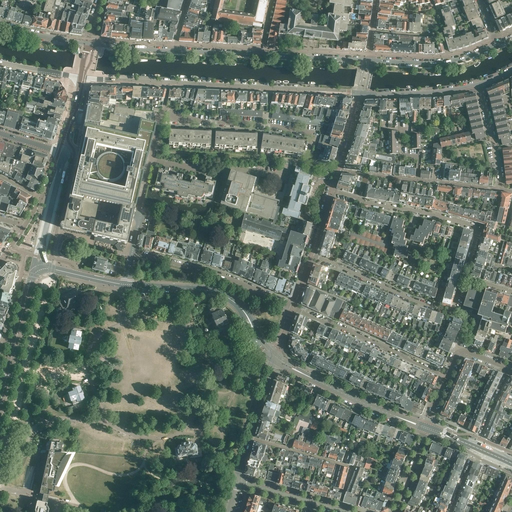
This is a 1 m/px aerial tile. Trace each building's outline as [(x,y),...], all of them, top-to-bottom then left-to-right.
[(2,0),(0,8),(0,17),(6,20),(8,11),(9,8),(6,7),(7,4),(5,3),(6,0),(2,0)] [(45,0),(43,6),(44,6),(42,11),(51,13),(51,14),(58,15),(56,21),(62,22),(71,24),(84,27),(88,16),(77,13),(77,12),(53,6),(54,0),(47,0),(48,1),(45,0)] [(55,0),(53,6),(77,12),(77,13),(88,16),(90,10),(82,8),(65,3),(55,0)] [(65,1),(65,3),(82,8),(90,10),(92,5),(87,4),(83,3),(81,2),(80,2),(74,0),(63,0),(64,0),(65,1)] [(160,0),(159,7),(179,11),(182,0),(160,0)] [(202,0),(202,1),(210,4),(209,8),(213,9),(214,0),(202,0)] [(255,0),(252,15),(222,11),(221,11),(213,9),(210,20),(219,21),(219,22),(252,26),(253,23),(264,25),(269,3),(269,0),(255,0)] [(222,11),(224,0),(214,0),(213,9),(221,11),(222,11)] [(278,34),(278,35),(277,38),(285,39),(286,34),(293,35),(297,36),(303,37),(320,40),(320,39),(337,41),(337,42),(338,42),(338,41),(337,41),(338,34),(339,31),(346,32),(346,26),(346,25),(348,25),(349,20),(348,20),(349,14),(343,14),(344,8),(349,9),(350,5),(351,0),(354,1),(353,0),(329,0),(328,4),(329,4),(329,5),(332,6),(331,16),(325,15),(323,26),(323,28),(316,27),(317,22),(318,15),(311,15),(311,21),(310,21),(310,26),(304,25),(304,23),(305,13),(301,12),(295,11),(290,11),(289,11),(288,19),(287,26),(279,25),(278,30),(278,34)] [(511,6),(509,0),(503,0),(489,6),(501,32),(511,27),(511,6)] [(108,3),(106,8),(130,13),(133,14),(134,6),(128,5),(128,7),(123,6),(122,8),(118,7),(118,5),(108,3)] [(190,4),(189,8),(199,11),(203,12),(206,13),(207,9),(201,7),(190,4)] [(465,7),(463,8),(469,22),(471,21),(479,18),(479,17),(480,16),(475,5),(474,5),(473,4),(465,7)] [(130,33),(129,40),(136,40),(143,41),(153,41),(153,30),(155,26),(153,25),(152,25),(155,8),(139,5),(137,14),(133,14),(130,13),(129,18),(128,25),(127,26),(125,26),(114,25),(113,31),(130,33)] [(8,11),(6,20),(12,22),(15,13),(15,10),(16,9),(10,7),(9,8),(8,11)] [(155,7),(155,8),(152,25),(153,25),(154,23),(155,22),(157,22),(160,21),(168,22),(177,24),(181,12),(179,11),(159,7),(155,7)] [(130,13),(106,8),(105,15),(127,18),(129,18),(130,13)] [(378,8),(377,14),(387,15),(390,16),(402,17),(402,19),(407,20),(407,15),(404,15),(404,13),(390,12),(390,10),(378,8)] [(188,12),(186,16),(196,19),(204,21),(205,17),(198,15),(188,12)] [(15,13),(12,22),(16,23),(21,24),(21,23),(23,15),(15,13)] [(33,16),(30,27),(35,28),(40,14),(37,13),(36,17),(33,16)] [(40,14),(35,28),(41,29),(44,19),(45,15),(40,14)] [(412,14),(412,23),(411,32),(422,33),(422,28),(422,19),(423,14),(412,14)] [(24,16),(22,24),(30,27),(33,16),(27,15),(27,16),(24,16)] [(44,19),(41,29),(46,30),(49,20),(49,19),(50,16),(45,15),(44,19)] [(104,22),(105,22),(126,25),(127,22),(127,18),(105,15),(105,16),(104,22)] [(186,16),(184,22),(193,24),(196,24),(196,25),(198,25),(202,26),(204,21),(196,19),(186,16)] [(480,19),(479,18),(471,21),(473,26),(476,25),(478,30),(484,27),(481,19),(480,19)] [(49,20),(46,30),(51,31),(54,31),(56,21),(54,20),(49,19),(49,20)] [(385,21),(376,20),(376,28),(376,29),(377,29),(384,30),(385,24),(385,22),(385,21)] [(54,31),(61,33),(62,22),(56,21),(54,31)] [(61,33),(69,34),(71,24),(62,22),(61,33)] [(114,25),(104,23),(101,37),(111,38),(111,32),(113,32),(113,31),(114,25)] [(69,34),(82,36),(84,27),(71,24),(69,34)] [(446,28),(443,29),(444,33),(454,30),(452,27),(456,25),(446,28)] [(217,30),(216,43),(223,43),(223,36),(224,36),(225,32),(225,30),(226,26),(224,26),(224,28),(219,28),(219,30),(217,30)] [(354,28),(355,27),(355,29),(357,29),(356,33),(367,34),(368,28),(360,27),(355,26),(351,26),(351,29),(354,29),(354,28)] [(111,32),(111,38),(129,40),(130,33),(113,31),(113,32),(111,32)] [(181,32),(180,37),(179,41),(192,42),(192,41),(193,35),(186,33),(181,32)] [(452,36),(445,38),(446,40),(447,41),(446,41),(449,51),(458,49),(459,49),(463,48),(464,48),(465,47),(469,46),(471,45),(472,45),(476,43),(479,42),(477,37),(474,38),(473,34),(473,35),(472,32),(466,34),(466,35),(453,39),(452,36)] [(486,32),(479,34),(480,36),(477,37),(479,42),(488,38),(487,34),(486,32)] [(227,37),(227,44),(237,44),(238,38),(236,38),(236,37),(232,37),(232,35),(228,35),(228,36),(228,37),(227,37)] [(400,36),(399,42),(397,42),(397,44),(414,45),(414,44),(414,41),(414,37),(400,36)] [(414,45),(414,48),(415,48),(415,52),(415,53),(424,54),(424,45),(425,45),(425,38),(414,37),(414,41),(414,44),(414,45)] [(425,37),(425,38),(425,45),(430,45),(432,45),(432,42),(435,42),(435,41),(435,37),(425,37)] [(348,44),(347,44),(347,50),(350,50),(363,50),(364,51),(365,50),(364,49),(366,44),(351,42),(351,44),(348,44)] [(392,44),(391,47),(391,52),(394,52),(394,53),(396,53),(396,52),(414,53),(414,52),(414,48),(414,45),(397,44),(392,44)] [(424,45),(424,54),(431,54),(435,54),(436,54),(435,49),(435,45),(432,45),(430,45),(425,45),(424,45)] [(0,77),(0,82),(3,83),(1,89),(4,90),(6,83),(6,81),(9,71),(2,70),(1,74),(0,77)] [(9,71),(6,81),(8,82),(7,85),(10,85),(11,82),(15,83),(18,73),(14,72),(13,72),(9,71)] [(15,83),(15,84),(14,87),(18,88),(18,87),(19,87),(20,87),(20,88),(21,89),(22,86),(23,82),(26,83),(28,76),(21,74),(18,73),(15,83)] [(23,82),(22,86),(29,88),(33,89),(36,77),(28,76),(26,83),(23,82)] [(33,89),(34,89),(33,92),(39,94),(40,91),(43,79),(39,78),(36,77),(33,89)] [(43,79),(40,91),(46,92),(46,93),(49,80),(43,79)] [(49,80),(46,93),(49,94),(49,95),(48,96),(47,98),(49,98),(51,95),(52,94),(53,90),(55,83),(55,82),(54,81),(49,80)] [(55,83),(53,90),(55,90),(55,92),(63,88),(60,83),(57,82),(55,82),(55,83)] [(502,82),(496,84),(497,86),(500,94),(501,95),(507,92),(502,82)] [(488,92),(489,96),(491,102),(502,100),(501,95),(500,94),(497,86),(488,89),(489,92),(488,92)] [(90,88),(89,92),(99,93),(99,96),(104,96),(104,93),(107,93),(107,87),(92,87),(90,88)] [(107,93),(107,96),(110,96),(114,96),(114,99),(116,99),(116,87),(107,87),(107,93)] [(133,88),(122,87),(122,92),(122,95),(125,95),(125,100),(131,100),(131,99),(132,98),(133,88)] [(54,97),(55,97),(59,98),(62,96),(67,97),(66,94),(63,88),(55,92),(52,93),(54,97)] [(133,88),(132,98),(131,99),(136,100),(135,109),(139,109),(140,99),(141,88),(133,88)] [(140,99),(139,109),(141,109),(142,106),(142,103),(146,103),(148,88),(147,88),(141,88),(140,99)] [(146,103),(146,104),(152,104),(154,89),(148,88),(146,103)] [(160,89),(154,89),(152,104),(155,104),(156,100),(158,100),(159,98),(160,89)] [(169,90),(167,102),(170,102),(170,101),(174,101),(177,89),(171,89),(171,90),(169,90)] [(177,89),(174,101),(178,101),(178,103),(180,103),(181,101),(181,99),(183,90),(181,90),(181,89),(177,89)] [(181,99),(181,101),(180,106),(182,107),(183,101),(188,102),(188,101),(188,100),(191,90),(183,89),(183,90),(181,99)] [(191,90),(188,100),(191,101),(190,105),(193,106),(194,101),(195,100),(197,90),(191,90)] [(194,101),(193,106),(193,107),(197,108),(197,103),(205,104),(205,91),(197,90),(195,100),(194,101)] [(218,102),(218,103),(218,105),(218,108),(220,108),(221,103),(227,103),(227,91),(219,91),(218,102)] [(227,91),(227,103),(232,104),(232,109),(234,109),(234,105),(235,92),(227,91)] [(273,94),(271,102),(270,106),(272,107),(273,104),(277,104),(277,103),(279,94),(273,94)] [(279,94),(277,103),(275,113),(279,114),(280,105),(284,106),(284,104),(286,94),(279,94)] [(286,94),(284,104),(290,105),(291,105),(293,95),(286,94)] [(465,94),(458,95),(460,106),(466,105),(466,103),(467,103),(465,96),(465,94)] [(474,94),(465,96),(467,103),(466,103),(466,105),(467,109),(478,107),(476,96),(475,97),(474,94)] [(293,95),(291,105),(290,106),(295,107),(294,112),(295,112),(296,106),(299,95),(293,95)] [(299,95),(296,106),(295,112),(296,112),(297,108),(302,109),(303,107),(306,96),(305,96),(305,95),(299,95)] [(305,102),(304,109),(306,109),(305,111),(303,110),(302,114),(310,116),(311,111),(312,107),(313,105),(315,97),(315,96),(307,95),(307,96),(305,102)] [(458,95),(451,96),(451,100),(452,100),(452,108),(460,106),(458,95)] [(43,104),(59,109),(63,110),(66,104),(54,101),(53,100),(40,96),(38,103),(43,104)] [(89,96),(88,102),(108,105),(108,104),(108,102),(109,102),(109,99),(99,98),(89,96)] [(312,107),(315,108),(313,115),(314,115),(316,116),(318,108),(319,107),(319,106),(321,96),(315,96),(315,97),(313,105),(312,107)] [(321,121),(323,116),(325,109),(328,97),(321,96),(319,106),(319,107),(321,108),(319,115),(319,117),(316,116),(315,119),(321,121)] [(451,96),(443,97),(444,107),(448,107),(448,109),(449,109),(452,109),(452,108),(452,100),(451,100),(451,96)] [(328,97),(325,109),(327,110),(326,116),(329,117),(331,107),(332,107),(332,106),(334,98),(334,97),(328,97)] [(334,98),(332,106),(334,106),(336,101),(340,101),(340,102),(340,101),(342,102),(343,97),(334,97),(334,98)] [(340,104),(341,104),(350,106),(352,99),(352,98),(343,97),(342,102),(340,101),(340,102),(340,104)] [(409,100),(400,100),(400,109),(400,110),(400,113),(405,112),(406,121),(408,121),(408,113),(410,113),(410,112),(413,112),(413,110),(414,99),(411,99),(411,100),(410,100),(410,99),(409,99),(409,100)] [(414,99),(413,110),(413,112),(412,123),(416,123),(417,110),(420,110),(420,109),(420,99),(416,99),(415,100),(414,99)] [(37,103),(27,100),(24,112),(34,114),(37,103)] [(380,100),(379,107),(379,111),(379,113),(380,113),(380,114),(382,114),(382,115),(387,115),(387,110),(388,102),(388,100),(380,100)] [(388,102),(387,110),(389,110),(388,122),(392,122),(393,113),(397,113),(397,110),(397,100),(388,100),(388,102)] [(502,100),(491,102),(494,115),(505,112),(502,100)] [(91,126),(92,126),(99,128),(103,105),(88,102),(88,103),(84,125),(85,125),(91,126)] [(48,112),(62,116),(63,110),(59,109),(43,104),(38,103),(37,103),(36,106),(49,109),(48,112)] [(335,110),(339,111),(348,113),(350,106),(341,104),(339,104),(338,108),(336,108),(335,110)] [(8,111),(4,125),(4,126),(15,129),(18,130),(20,123),(22,115),(23,111),(9,107),(4,106),(3,109),(3,110),(8,111)] [(60,121),(62,116),(48,112),(49,109),(36,106),(34,114),(46,117),(60,121)] [(110,114),(109,120),(125,123),(126,118),(131,119),(131,117),(133,117),(135,110),(127,108),(115,107),(113,114),(110,114)] [(478,107),(467,109),(470,122),(481,119),(478,107)] [(363,111),(361,117),(370,118),(374,118),(375,110),(374,110),(373,110),(372,110),(371,110),(369,110),(368,109),(367,112),(363,111)] [(337,110),(335,117),(346,120),(348,113),(339,111),(337,110)] [(505,112),(494,115),(496,127),(507,125),(505,112)] [(319,120),(272,113),(272,119),(318,126),(319,120)] [(332,116),(331,117),(331,120),(334,121),(333,124),(344,126),(346,120),(335,117),(332,116)] [(55,134),(57,128),(39,122),(23,117),(21,124),(34,128),(41,130),(44,131),(55,134)] [(58,128),(60,121),(46,117),(44,121),(42,121),(41,123),(58,128)] [(361,117),(359,124),(373,126),(373,121),(374,118),(371,118),(370,118),(361,117)] [(91,126),(85,125),(84,125),(83,131),(82,131),(81,129),(82,129),(80,127),(80,126),(78,125),(76,125),(75,128),(80,135),(82,135),(75,170),(77,170),(76,173),(76,177),(74,176),(73,177),(74,177),(69,199),(68,199),(67,204),(68,204),(67,209),(66,209),(66,210),(67,210),(65,215),(64,220),(64,222),(62,222),(61,222),(61,223),(60,224),(60,226),(61,227),(62,228),(63,228),(65,228),(65,229),(65,228),(70,230),(75,231),(76,231),(81,232),(86,233),(91,235),(95,236),(95,235),(95,236),(95,237),(96,238),(94,239),(96,241),(98,240),(100,242),(102,240),(104,243),(106,241),(108,244),(110,242),(112,245),(114,243),(115,246),(118,244),(119,246),(122,245),(122,242),(126,243),(134,208),(133,208),(133,206),(135,206),(136,202),(146,159),(147,159),(152,138),(153,138),(153,137),(156,123),(140,119),(137,136),(122,133),(123,128),(115,126),(113,126),(112,131),(99,128),(92,126),(91,126)] [(481,119),(470,122),(473,134),(475,134),(476,140),(485,137),(481,119)] [(19,131),(33,135),(38,137),(39,137),(41,130),(34,128),(21,124),(19,129),(19,131)] [(328,129),(331,130),(342,133),(342,131),(343,131),(343,129),(343,128),(344,126),(333,124),(332,124),(331,127),(329,126),(328,129)] [(359,124),(357,129),(368,133),(368,132),(373,133),(375,126),(373,126),(359,124)] [(507,125),(496,127),(499,140),(501,139),(510,137),(507,125)] [(169,141),(169,145),(173,145),(173,147),(178,147),(178,145),(182,145),(183,129),(178,129),(178,126),(175,126),(175,129),(169,128),(169,132),(168,133),(169,134),(169,139),(168,140),(169,141)] [(183,129),(182,145),(187,146),(187,147),(189,147),(192,148),(192,146),(196,146),(197,130),(192,130),(192,127),(189,127),(189,129),(183,129)] [(197,130),(196,146),(201,146),(200,148),(206,148),(206,147),(210,147),(211,131),(206,130),(206,128),(203,128),(203,130),(197,130)] [(215,131),(214,147),(219,147),(219,149),(224,149),(224,147),(228,148),(229,132),(224,131),(224,129),(221,129),(221,131),(215,131)] [(229,132),(228,148),(233,148),(233,150),(238,150),(238,148),(242,148),(243,132),(238,132),(238,130),(235,129),(235,132),(229,132)] [(330,134),(329,137),(340,139),(342,133),(331,130),(328,129),(327,132),(330,134)] [(357,129),(355,137),(366,138),(371,138),(373,133),(368,132),(368,133),(357,129)] [(44,131),(41,130),(39,137),(42,138),(45,139),(48,140),(51,140),(51,141),(52,141),(54,140),(55,135),(55,134),(44,131)] [(243,132),(242,148),(246,149),(246,150),(249,151),(252,151),(252,149),(256,149),(257,133),(251,133),(251,130),(248,130),(248,133),(243,132)] [(263,134),(260,150),(265,150),(264,152),(270,153),(270,151),(274,152),(277,136),(271,135),(272,133),(269,132),(268,135),(263,134)] [(277,136),(274,152),(278,153),(278,154),(283,155),(283,153),(288,154),(290,138),(285,137),(285,135),(282,134),(282,137),(277,136)] [(321,135),(318,144),(321,145),(322,145),(323,145),(323,143),(337,147),(340,139),(329,137),(326,136),(324,136),(321,135)] [(290,138),(288,154),(292,155),(292,156),(294,157),(297,157),(297,156),(302,156),(302,152),(303,152),(302,151),(303,145),(304,145),(303,144),(304,140),(298,139),(299,137),(296,137),(295,139),(290,138)] [(434,144),(433,149),(442,150),(442,148),(442,147),(442,148),(440,139),(434,140),(434,144)] [(353,141),(350,149),(360,151),(362,151),(364,145),(367,146),(368,143),(365,142),(365,143),(353,141)] [(5,143),(2,156),(14,160),(17,161),(21,148),(5,143)] [(323,145),(322,145),(322,147),(325,148),(324,152),(335,155),(337,149),(325,146),(323,145)] [(37,153),(21,148),(17,161),(43,168),(43,169),(44,169),(45,166),(44,166),(46,163),(47,160),(48,157),(48,156),(44,155),(40,154),(37,153)] [(350,149),(348,155),(358,157),(359,157),(362,158),(363,158),(367,159),(368,159),(370,159),(371,154),(368,153),(369,153),(368,153),(362,151),(360,151),(350,149)] [(369,151),(368,153),(369,153),(368,153),(371,154),(370,159),(375,160),(382,162),(386,163),(390,163),(393,164),(395,164),(395,163),(396,156),(380,153),(375,152),(369,151)] [(318,160),(321,160),(332,163),(335,155),(324,152),(323,153),(321,152),(320,155),(318,160)] [(348,155),(345,164),(354,165),(359,165),(359,164),(359,162),(358,162),(358,161),(362,162),(363,158),(362,158),(359,157),(358,157),(348,155)] [(0,162),(0,163),(0,172),(9,177),(11,169),(13,160),(7,158),(2,156),(0,162)] [(22,173),(25,175),(32,178),(39,182),(40,177),(41,176),(43,171),(43,170),(43,169),(43,168),(17,161),(14,160),(11,169),(18,172),(22,174),(22,173)] [(444,164),(442,180),(460,182),(461,173),(461,171),(462,166),(444,164)] [(296,175),(299,176),(296,187),(294,186),(291,197),(292,197),(289,207),(286,206),(285,206),(284,208),(282,214),(284,214),(289,216),(299,219),(301,213),(299,212),(302,204),(307,205),(312,187),(307,186),(310,178),(311,178),(313,172),(296,167),(295,173),(296,174),(296,175)] [(154,170),(153,174),(158,175),(156,185),(165,187),(165,191),(170,192),(173,176),(169,175),(170,168),(166,168),(166,170),(155,168),(155,171),(154,170)] [(18,172),(11,169),(9,177),(13,180),(18,172)] [(257,178),(232,170),(227,185),(229,186),(228,190),(226,189),(221,204),(247,212),(274,220),(272,225),(274,226),(280,207),(284,208),(285,206),(279,204),(280,200),(255,193),(254,193),(252,193),(257,178)] [(25,175),(25,176),(22,174),(18,172),(14,179),(13,180),(21,184),(26,186),(26,187),(35,191),(37,187),(37,186),(39,182),(32,178),(25,175)] [(178,177),(173,176),(170,192),(178,194),(178,198),(183,199),(187,182),(182,181),(183,175),(178,174),(178,177)] [(341,177),(340,181),(351,185),(353,186),(355,182),(355,180),(357,181),(359,176),(342,174),(341,177)] [(362,182),(361,188),(363,189),(366,190),(367,185),(368,185),(369,177),(368,177),(367,177),(363,176),(362,182)] [(191,183),(187,182),(183,199),(187,200),(189,196),(198,198),(201,182),(197,181),(197,178),(192,177),(191,182),(191,183)] [(206,183),(201,182),(198,198),(202,199),(204,196),(213,198),(216,182),(211,181),(211,178),(207,177),(207,180),(206,181),(206,183)] [(366,190),(365,197),(365,198),(374,199),(376,189),(376,186),(372,186),(370,185),(370,181),(372,182),(372,178),(369,177),(368,185),(367,185),(366,190)] [(0,196),(6,197),(9,197),(10,195),(8,194),(11,185),(3,181),(0,188),(0,196)] [(351,185),(340,181),(337,189),(349,192),(352,193),(355,186),(353,186),(351,185)] [(376,189),(374,199),(381,200),(383,190),(379,189),(380,187),(379,185),(380,182),(378,181),(377,186),(376,186),(376,189)] [(409,193),(407,205),(413,206),(415,196),(415,194),(413,193),(413,188),(414,182),(411,182),(410,188),(409,193)] [(395,192),(393,203),(400,204),(401,191),(398,191),(399,185),(396,184),(395,190),(395,192)] [(401,191),(400,204),(407,205),(409,193),(406,192),(407,187),(408,185),(403,184),(402,186),(401,191)] [(415,196),(413,206),(419,207),(421,197),(422,195),(419,195),(420,189),(419,189),(420,185),(417,184),(416,189),(415,194),(415,196)] [(11,185),(8,194),(10,195),(9,197),(10,197),(11,197),(19,201),(26,205),(31,197),(17,189),(11,185)] [(435,192),(439,192),(439,191),(452,194),(453,188),(453,187),(439,185),(437,185),(435,192)] [(389,189),(386,201),(393,203),(395,192),(395,190),(392,189),(389,189)] [(421,197),(419,207),(426,208),(428,198),(428,196),(425,196),(426,190),(423,190),(422,195),(421,197)] [(474,190),(473,198),(479,199),(480,197),(481,190),(475,190),(474,190)] [(428,198),(426,208),(432,210),(432,209),(434,200),(434,197),(432,196),(432,191),(429,191),(428,196),(428,198)] [(0,210),(6,213),(8,206),(8,205),(11,197),(10,197),(9,197),(6,197),(0,196),(0,210)] [(8,206),(6,213),(19,217),(26,205),(19,201),(11,197),(8,205),(8,206)] [(334,202),(333,205),(346,209),(348,210),(350,203),(335,199),(334,200),(333,201),(334,202)] [(450,204),(448,213),(448,214),(457,216),(458,212),(456,212),(457,210),(455,210),(456,206),(450,204)] [(333,205),(331,211),(346,216),(348,210),(346,209),(333,205)] [(463,218),(465,209),(456,206),(455,210),(457,210),(456,212),(458,212),(457,216),(463,218)] [(357,208),(357,209),(354,217),(360,218),(363,210),(362,209),(361,208),(360,209),(360,208),(359,208),(357,208)] [(469,209),(469,210),(465,209),(463,218),(468,220),(470,216),(471,216),(472,214),(473,215),(474,210),(469,209)] [(363,210),(360,218),(366,220),(369,211),(368,211),(368,210),(366,210),(363,210)] [(470,216),(468,220),(477,222),(481,211),(477,210),(477,211),(474,210),(473,215),(472,214),(471,216),(470,216)] [(330,215),(330,217),(344,222),(346,216),(331,211),(330,212),(330,214),(330,215)] [(369,211),(366,220),(364,223),(367,224),(367,222),(371,223),(371,221),(374,213),(374,212),(373,212),(372,211),(371,212),(369,211)] [(481,211),(477,222),(483,224),(485,217),(488,218),(488,216),(491,217),(492,212),(488,211),(487,212),(487,213),(481,211)] [(374,213),(371,221),(377,223),(380,214),(379,214),(379,213),(377,213),(376,213),(374,213)] [(250,216),(245,214),(244,220),(242,229),(245,230),(245,229),(247,230),(254,232),(271,237),(271,238),(279,240),(281,235),(285,236),(286,233),(287,230),(287,229),(285,228),(284,230),(280,229),(280,228),(274,226),(272,225),(271,225),(272,223),(263,220),(262,222),(258,221),(259,219),(256,218),(255,220),(251,219),(252,217),(249,216),(250,216)] [(383,215),(382,215),(380,214),(377,223),(376,225),(382,227),(382,224),(385,216),(384,215),(383,215)] [(387,216),(385,216),(382,224),(382,227),(381,229),(384,230),(385,226),(388,226),(391,217),(390,217),(388,216),(388,217),(387,216)] [(330,217),(328,223),(340,227),(343,228),(350,230),(351,228),(343,225),(344,222),(330,217)] [(485,217),(483,224),(486,225),(485,227),(495,230),(498,223),(490,221),(490,219),(488,219),(488,218),(485,217)] [(390,230),(393,230),(403,233),(405,229),(402,228),(404,221),(394,218),(390,230)] [(420,226),(419,230),(429,233),(432,234),(435,223),(424,220),(422,227),(420,226)] [(302,221),(300,227),(310,230),(312,224),(302,221)] [(326,230),(337,233),(338,234),(341,234),(343,228),(340,227),(328,223),(327,224),(327,225),(326,226),(326,227),(326,230)] [(433,231),(433,232),(435,233),(435,234),(439,236),(439,234),(442,225),(441,225),(441,224),(439,223),(439,224),(436,223),(433,231)] [(442,225),(439,234),(439,236),(444,237),(445,236),(448,226),(447,226),(446,225),(445,225),(444,225),(442,225)] [(448,226),(445,236),(444,237),(450,239),(451,237),(452,233),(453,229),(453,228),(452,228),(452,227),(451,227),(450,227),(448,226)] [(300,227),(298,233),(308,237),(310,230),(300,227)] [(485,227),(482,237),(493,240),(499,242),(500,243),(502,235),(492,232),(492,231),(495,232),(495,230),(485,227)] [(429,233),(419,230),(416,229),(414,236),(411,235),(410,240),(423,244),(425,237),(428,238),(429,233)] [(461,234),(462,235),(471,238),(473,232),(473,231),(472,231),(462,229),(462,231),(457,230),(456,233),(461,234)] [(308,237),(287,230),(286,233),(290,234),(282,261),(280,260),(278,267),(297,273),(308,237)] [(324,233),(324,236),(335,239),(337,233),(326,230),(325,230),(325,231),(324,232),(324,233)] [(393,230),(392,234),(394,235),(392,242),(395,243),(405,246),(405,245),(407,241),(404,241),(406,234),(403,233),(393,230)] [(146,237),(144,248),(148,249),(148,248),(152,249),(154,238),(156,233),(147,231),(147,234),(146,237)] [(140,235),(138,246),(140,246),(144,248),(146,237),(146,236),(147,234),(142,233),(142,235),(140,235)] [(178,241),(175,255),(181,257),(182,258),(184,258),(185,258),(187,249),(188,246),(189,244),(180,241),(180,239),(182,240),(183,234),(180,233),(179,240),(178,241)] [(459,240),(460,241),(470,244),(471,238),(462,235),(461,234),(456,233),(455,236),(460,237),(459,240)] [(350,240),(364,245),(366,240),(351,235),(350,240)] [(156,237),(155,242),(156,242),(156,243),(155,249),(157,249),(157,250),(158,250),(160,250),(160,251),(163,252),(167,253),(168,253),(171,241),(172,238),(167,236),(166,238),(166,240),(163,239),(156,237)] [(323,239),(322,242),(333,245),(335,239),(324,236),(323,237),(322,239),(323,239)] [(482,237),(480,243),(489,246),(490,244),(492,245),(493,240),(482,237)] [(63,238),(62,250),(68,251),(70,239),(63,238)] [(171,241),(168,253),(169,254),(171,255),(173,254),(174,255),(175,255),(178,241),(179,240),(177,240),(177,242),(171,241)] [(452,245),(459,247),(468,250),(470,244),(460,241),(459,240),(458,243),(453,241),(452,245)] [(187,249),(185,258),(190,259),(193,260),(198,261),(198,259),(199,259),(201,250),(202,245),(189,242),(188,246),(187,249)] [(321,245),(320,248),(331,251),(333,245),(322,242),(321,243),(320,245),(321,245)] [(369,246),(383,250),(384,247),(370,242),(369,246)] [(211,265),(214,254),(214,253),(215,250),(209,249),(208,252),(206,251),(207,249),(208,243),(206,243),(205,243),(204,248),(204,251),(202,259),(201,262),(206,263),(207,265),(210,265),(211,265)] [(222,268),(225,257),(225,256),(226,250),(228,244),(225,243),(223,250),(224,250),(223,256),(219,255),(220,253),(215,251),(214,254),(211,265),(212,265),(213,266),(215,267),(217,266),(222,268)] [(405,246),(395,243),(394,247),(396,248),(394,254),(407,258),(409,254),(406,253),(408,246),(405,245),(405,246)] [(480,243),(478,250),(488,253),(489,253),(490,250),(493,252),(497,253),(498,249),(496,249),(490,246),(489,246),(480,243)] [(404,260),(403,262),(403,263),(409,266),(409,265),(421,271),(425,259),(429,246),(427,245),(425,250),(420,248),(417,258),(411,256),(409,262),(404,260)] [(455,252),(457,253),(466,256),(468,250),(459,247),(452,245),(451,248),(456,250),(455,252)] [(348,262),(351,263),(352,264),(353,264),(357,256),(355,255),(357,249),(355,247),(352,253),(348,262)] [(331,251),(320,248),(320,249),(318,249),(318,251),(319,252),(318,254),(318,255),(318,254),(325,257),(326,257),(329,258),(331,251)] [(478,250),(476,256),(486,259),(490,261),(494,262),(495,259),(489,257),(490,253),(488,253),(478,250)] [(352,253),(346,251),(343,259),(345,260),(345,261),(347,262),(347,261),(348,262),(352,253)] [(457,253),(456,258),(465,261),(466,256),(457,253)] [(230,262),(231,259),(231,258),(225,256),(225,257),(222,268),(222,269),(224,269),(225,269),(227,269),(228,265),(229,265),(230,262)] [(357,256),(353,264),(356,265),(356,266),(357,266),(358,266),(359,266),(363,258),(357,256)] [(475,263),(483,265),(485,266),(485,263),(490,264),(490,261),(486,259),(476,256),(475,263)] [(92,269),(105,273),(108,273),(109,270),(111,265),(107,264),(107,261),(95,257),(95,258),(94,258),(92,259),(92,260),(93,262),(94,262),(92,269)] [(234,261),(234,263),(232,271),(232,272),(239,275),(242,264),(242,263),(243,259),(240,258),(239,260),(235,259),(234,261)] [(363,258),(359,266),(360,267),(361,268),(363,269),(364,269),(368,261),(363,258)] [(373,263),(369,271),(372,272),(372,273),(373,274),(374,273),(375,274),(379,265),(375,264),(376,262),(377,259),(375,258),(373,263)] [(451,261),(451,264),(454,264),(463,267),(465,261),(456,258),(455,258),(454,262),(451,261)] [(242,264),(239,275),(241,275),(243,277),(245,277),(249,266),(249,264),(246,263),(246,261),(243,260),(242,264)] [(368,261),(364,269),(366,270),(366,271),(368,271),(369,271),(373,263),(368,261)] [(256,269),(252,281),(253,281),(258,284),(263,272),(265,266),(267,263),(263,262),(261,267),(261,268),(257,267),(256,269)] [(384,268),(380,276),(382,277),(383,278),(384,279),(385,278),(389,270),(386,269),(388,266),(387,266),(389,263),(387,262),(385,265),(384,268)] [(249,266),(245,277),(246,277),(248,278),(247,278),(252,281),(256,269),(256,267),(253,266),(253,264),(250,263),(249,264),(249,266)] [(475,263),(473,268),(482,271),(481,273),(485,274),(486,270),(483,269),(483,270),(482,270),(483,265),(475,263)] [(3,268),(2,269),(1,268),(0,269),(0,289),(3,291),(3,292),(10,295),(11,290),(13,289),(16,277),(15,276),(15,275),(16,272),(16,271),(16,270),(16,269),(16,268),(15,267),(15,266),(14,266),(14,265),(12,264),(11,265),(11,264),(10,264),(9,264),(8,264),(7,264),(6,265),(5,265),(5,266),(3,268)] [(314,265),(312,271),(323,274),(328,276),(329,273),(326,272),(328,268),(315,264),(315,265),(314,265)] [(389,270),(385,278),(388,280),(389,281),(390,281),(391,281),(394,273),(392,271),(394,266),(392,264),(389,270)] [(452,269),(452,270),(461,273),(463,267),(454,264),(453,267),(450,266),(449,268),(452,269)] [(379,265),(375,274),(377,275),(377,276),(379,276),(380,276),(384,268),(379,265)] [(485,274),(485,276),(484,279),(489,281),(492,273),(491,273),(492,272),(490,271),(491,268),(489,267),(487,267),(486,270),(485,274)] [(263,272),(258,284),(259,284),(261,285),(265,287),(270,274),(271,271),(264,268),(263,272)] [(482,271),(473,268),(471,274),(472,276),(481,279),(482,275),(485,276),(485,274),(481,273),(482,271)] [(498,273),(495,283),(500,285),(503,275),(500,274),(502,269),(499,268),(499,269),(498,273)] [(447,275),(449,276),(450,276),(459,279),(461,273),(452,270),(452,271),(448,270),(447,275)] [(270,274),(265,287),(270,289),(272,290),(274,291),(279,279),(282,272),(280,271),(277,279),(274,277),(274,276),(270,274)] [(312,271),(310,277),(326,282),(327,279),(322,277),(323,274),(312,271)] [(396,283),(399,284),(399,285),(401,285),(402,285),(405,277),(402,276),(404,272),(401,271),(400,275),(396,283)] [(405,277),(402,285),(404,286),(404,287),(406,288),(407,287),(411,279),(407,278),(410,272),(408,271),(405,277)] [(492,273),(489,281),(495,283),(498,273),(492,271),(492,272),(491,273),(492,273)] [(503,275),(500,285),(506,286),(509,275),(510,271),(509,271),(508,274),(507,273),(507,275),(503,274),(503,275)] [(335,283),(341,286),(341,284),(346,275),(340,272),(339,274),(335,282),(335,283)] [(394,273),(391,281),(393,282),(394,282),(394,283),(395,283),(396,283),(400,275),(394,273)] [(411,279),(407,287),(409,288),(410,289),(411,290),(412,289),(413,290),(416,281),(413,280),(415,275),(412,274),(411,279)] [(346,275),(341,284),(341,286),(346,289),(347,287),(351,277),(346,275)] [(279,279),(274,291),(275,292),(278,293),(279,293),(283,294),(287,280),(289,277),(287,276),(286,280),(284,279),(284,278),(280,276),(279,279)] [(416,281),(413,290),(415,291),(417,292),(417,291),(418,292),(421,283),(418,282),(420,277),(418,276),(416,281)] [(449,276),(447,281),(458,284),(459,279),(450,276),(449,276)] [(287,280),(283,294),(287,296),(288,297),(290,298),(292,297),(294,292),(295,289),(296,283),(289,281),(290,277),(289,277),(287,280)] [(308,283),(318,288),(321,289),(323,284),(325,285),(326,282),(310,277),(308,283)] [(351,277),(347,287),(346,289),(351,291),(352,289),(356,280),(351,277)] [(421,283),(418,292),(421,293),(422,294),(423,293),(424,294),(426,285),(428,281),(423,279),(421,283)] [(356,280),(352,289),(351,291),(356,294),(357,292),(362,282),(356,280)] [(426,285),(424,294),(426,295),(427,295),(428,296),(429,295),(429,296),(432,287),(433,282),(428,281),(426,285)] [(432,287),(429,296),(432,297),(433,298),(434,297),(435,298),(435,296),(438,289),(434,288),(436,282),(434,281),(433,282),(432,287)] [(446,287),(447,287),(456,290),(458,284),(447,281),(447,284),(442,282),(441,285),(446,287)] [(362,282),(357,292),(356,294),(362,296),(363,294),(367,285),(362,282)] [(367,285),(363,294),(362,296),(367,299),(368,297),(373,287),(367,285)] [(443,292),(444,292),(445,293),(454,295),(456,290),(447,287),(446,287),(441,285),(439,285),(438,288),(444,290),(443,292)] [(464,306),(463,309),(469,311),(470,308),(479,311),(478,315),(480,316),(483,317),(483,319),(482,319),(480,319),(477,327),(479,327),(479,330),(484,332),(487,333),(488,333),(489,330),(489,329),(505,334),(507,328),(508,328),(509,325),(508,324),(508,322),(509,319),(510,319),(510,317),(511,315),(511,313),(505,311),(504,317),(492,313),(494,308),(498,293),(487,290),(487,289),(486,289),(485,293),(476,290),(477,287),(476,287),(470,285),(469,288),(467,296),(466,295),(465,298),(466,299),(464,306)] [(307,286),(306,288),(302,303),(302,305),(308,307),(316,289),(308,286),(307,286)] [(373,287),(368,297),(367,299),(373,301),(373,299),(378,290),(373,287)] [(316,289),(308,307),(320,312),(320,313),(321,313),(329,316),(329,317),(329,316),(330,313),(336,302),(335,301),(337,298),(328,295),(316,289)] [(86,301),(88,300),(86,297),(84,298),(83,295),(81,292),(78,293),(77,290),(70,293),(67,294),(61,298),(57,300),(63,311),(66,309),(68,312),(79,306),(84,303),(83,302),(85,301),(86,301)] [(373,299),(373,301),(372,303),(374,304),(375,302),(378,304),(379,302),(383,292),(378,290),(373,299)] [(0,296),(0,297),(0,296),(0,300),(9,304),(10,304),(11,301),(10,300),(10,299),(10,298),(11,296),(10,295),(3,292),(1,292),(0,295),(0,296)] [(383,292),(379,302),(376,308),(379,309),(381,305),(384,306),(385,304),(385,303),(388,295),(383,292)] [(444,296),(444,298),(453,301),(454,295),(445,293),(442,292),(441,295),(444,296)] [(498,293),(494,308),(496,309),(498,304),(501,305),(504,294),(498,292),(498,293)] [(501,305),(500,308),(503,309),(504,305),(507,306),(510,296),(504,294),(501,305)] [(385,303),(385,304),(381,311),(384,313),(386,308),(388,309),(390,307),(394,297),(388,295),(385,303)] [(394,297),(390,307),(386,314),(389,315),(392,310),(394,311),(395,309),(399,300),(394,297)] [(336,302),(330,313),(329,316),(333,318),(336,312),(338,313),(341,307),(343,301),(337,298),(335,301),(336,302)] [(439,303),(442,304),(450,306),(450,307),(452,306),(451,306),(453,301),(444,298),(443,300),(440,300),(439,303)] [(0,300),(0,307),(8,310),(9,305),(9,304),(0,300)] [(399,300),(395,309),(392,316),(395,318),(397,312),(400,314),(401,312),(405,302),(399,300)] [(405,302),(401,312),(397,319),(400,320),(403,315),(405,316),(406,314),(410,305),(405,302)] [(410,305),(406,314),(405,316),(411,318),(412,316),(415,306),(410,305)] [(211,310),(213,314),(215,319),(225,314),(221,306),(211,310)] [(415,306),(412,316),(411,318),(414,319),(412,324),(416,325),(418,318),(421,308),(415,306)] [(421,308),(418,318),(416,323),(419,324),(418,326),(421,327),(423,319),(426,310),(421,308)] [(341,317),(339,321),(340,320),(342,321),(344,322),(345,322),(349,311),(346,310),(344,309),(344,310),(342,315),(341,317)] [(426,310),(423,319),(423,322),(425,322),(424,328),(427,329),(429,321),(432,311),(426,310)] [(349,311),(345,322),(345,323),(347,323),(348,323),(349,324),(354,314),(350,312),(349,311)] [(432,311),(429,321),(428,323),(431,324),(429,330),(432,331),(435,323),(438,313),(432,311)] [(438,313),(435,323),(440,325),(441,324),(442,319),(443,316),(443,315),(438,313)] [(225,314),(215,319),(219,328),(229,323),(225,314)] [(302,326),(307,328),(308,323),(306,323),(308,318),(297,314),(294,322),(302,326)] [(354,314),(349,324),(351,324),(351,325),(353,326),(354,326),(359,316),(354,314)] [(443,316),(442,319),(446,320),(451,321),(450,323),(460,327),(462,322),(462,320),(461,321),(452,318),(443,315),(443,316)] [(359,316),(354,326),(355,327),(357,328),(357,327),(359,328),(364,318),(359,316)] [(364,318),(359,328),(361,329),(361,330),(362,330),(363,330),(364,330),(368,320),(364,318)] [(368,320),(364,330),(364,331),(366,332),(367,332),(368,332),(373,322),(368,320)] [(290,330),(290,332),(300,336),(302,330),(300,329),(301,329),(302,327),(307,329),(308,328),(307,328),(302,326),(294,322),(292,326),(291,327),(290,330)] [(368,332),(370,333),(370,334),(372,335),(373,334),(378,324),(373,322),(368,332)] [(450,323),(448,328),(458,332),(460,327),(450,323)] [(321,324),(317,332),(316,335),(319,337),(320,335),(323,336),(327,327),(326,327),(326,326),(325,325),(324,326),(321,324)] [(374,335),(375,336),(376,336),(378,337),(382,326),(378,324),(373,334),(373,335),(374,335)] [(382,326),(378,337),(379,337),(380,338),(381,339),(382,339),(387,329),(382,326)] [(327,327),(323,336),(322,338),(327,341),(329,338),(333,330),(332,329),(331,328),(330,328),(327,327)] [(387,329),(382,339),(383,339),(383,340),(385,340),(387,341),(391,334),(392,332),(392,331),(393,329),(391,328),(390,330),(387,329)] [(448,328),(446,333),(456,337),(458,332),(448,328)] [(70,343),(69,343),(68,348),(71,348),(70,350),(71,350),(72,351),(73,352),(74,351),(75,351),(76,351),(76,349),(78,350),(79,344),(80,345),(80,342),(81,338),(80,338),(81,333),(75,332),(75,329),(73,329),(72,331),(71,336),(70,336),(68,342),(70,343)] [(333,330),(329,338),(328,340),(331,341),(334,343),(335,341),(336,340),(339,332),(336,331),(335,331),(333,330)] [(387,341),(386,342),(392,345),(396,336),(397,334),(399,331),(396,330),(395,333),(392,331),(391,334),(387,341)] [(479,330),(477,335),(485,338),(487,333),(484,332),(479,330)] [(339,332),(336,340),(338,342),(334,351),(336,352),(341,343),(344,335),(339,332)] [(446,333),(444,338),(453,342),(456,337),(446,333)] [(396,336),(392,345),(398,347),(402,338),(403,336),(397,334),(396,336)] [(290,349),(299,345),(298,342),(299,339),(298,338),(299,337),(295,335),(294,338),(292,337),(291,338),(288,345),(288,346),(288,347),(289,349),(290,349)] [(344,335),(341,343),(336,352),(338,353),(343,344),(346,345),(349,337),(344,335)] [(402,338),(398,347),(403,350),(407,341),(410,336),(408,335),(407,338),(403,336),(402,338)] [(476,336),(474,340),(483,343),(484,340),(490,342),(491,340),(485,338),(477,335),(476,336)] [(489,345),(487,350),(492,352),(494,348),(497,341),(496,341),(498,337),(495,336),(494,338),(492,337),(491,341),(489,345)] [(349,337),(346,345),(344,348),(347,349),(346,351),(347,351),(348,352),(350,347),(354,339),(349,337)] [(494,348),(492,352),(495,353),(495,352),(496,349),(498,345),(499,341),(500,340),(501,337),(498,337),(496,341),(497,341),(494,348)] [(441,343),(451,347),(453,342),(444,338),(441,343)] [(354,339),(350,347),(347,354),(348,355),(347,357),(348,358),(352,350),(354,351),(355,349),(359,341),(354,339)] [(413,343),(409,352),(414,355),(418,346),(419,346),(419,344),(417,343),(418,340),(415,339),(414,341),(413,343)] [(473,343),(472,343),(473,345),(481,348),(483,349),(484,345),(482,345),(483,343),(474,340),(473,343)] [(359,341),(355,349),(354,351),(357,352),(354,357),(357,358),(360,351),(364,343),(359,341)] [(407,341),(403,350),(409,352),(413,343),(414,341),(412,341),(411,342),(410,342),(407,341)] [(511,345),(499,341),(498,345),(511,349),(511,346),(511,345)] [(424,348),(420,358),(425,360),(430,351),(431,349),(427,347),(429,342),(427,342),(424,348)] [(364,343),(360,351),(357,358),(359,359),(361,354),(364,356),(365,354),(369,346),(364,343)] [(418,346),(414,355),(420,358),(424,348),(421,347),(422,344),(420,343),(419,346),(418,346)] [(441,343),(439,347),(439,348),(443,350),(449,353),(451,347),(441,343)] [(299,345),(290,349),(291,352),(291,353),(292,354),(293,355),(300,352),(302,351),(300,347),(301,347),(300,344),(299,345)] [(498,345),(496,349),(501,350),(503,351),(511,354),(511,350),(511,349),(498,345)] [(369,346),(365,354),(364,356),(364,357),(368,359),(370,356),(374,349),(374,348),(369,346)] [(370,356),(371,357),(371,358),(370,358),(368,362),(371,363),(374,364),(376,359),(380,351),(374,348),(374,349),(370,356)] [(300,352),(293,355),(295,356),(295,357),(297,358),(298,357),(305,361),(309,354),(305,352),(304,350),(302,351),(300,352)] [(313,350),(312,352),(310,356),(313,357),(311,361),(310,363),(311,364),(312,365),(312,364),(313,365),(315,366),(316,366),(320,357),(321,356),(318,355),(318,353),(316,352),(315,351),(313,350)] [(380,351),(376,359),(378,360),(376,365),(380,367),(382,362),(386,353),(380,351)] [(430,351),(425,360),(431,362),(435,353),(430,351)] [(386,353),(382,362),(380,367),(382,368),(382,369),(385,371),(392,356),(386,353)] [(435,353),(431,362),(437,365),(441,356),(435,353)] [(397,358),(392,356),(385,371),(388,372),(391,366),(393,367),(397,358)] [(441,356),(437,365),(441,367),(443,367),(446,358),(441,356)] [(320,357),(316,366),(318,367),(318,368),(320,369),(321,369),(326,360),(325,360),(325,361),(322,359),(323,359),(320,357)] [(397,358),(393,367),(396,368),(393,374),(396,376),(399,369),(402,361),(397,358)] [(342,368),(338,377),(340,378),(342,379),(343,379),(344,379),(348,369),(345,367),(345,366),(348,360),(347,359),(343,366),(342,368)] [(465,360),(462,367),(466,369),(467,367),(468,368),(469,367),(473,368),(474,369),(477,370),(480,364),(476,362),(467,359),(465,359),(465,360)] [(326,360),(321,369),(323,370),(324,371),(326,372),(326,371),(327,372),(331,363),(332,362),(328,360),(328,361),(326,360)] [(337,365),(332,374),(334,375),(334,376),(337,377),(338,377),(342,368),(343,366),(339,365),(341,360),(340,360),(337,365)] [(402,361),(399,369),(396,376),(394,379),(397,380),(399,377),(401,373),(403,374),(404,372),(408,363),(402,361)] [(331,363),(327,372),(329,373),(329,374),(331,375),(332,374),(337,365),(336,365),(334,364),(331,363)] [(408,363),(404,372),(403,374),(406,375),(404,379),(402,384),(404,385),(407,380),(410,374),(413,366),(408,363)] [(476,374),(479,375),(478,377),(481,379),(480,381),(482,382),(485,376),(486,373),(488,369),(487,368),(486,367),(484,366),(483,366),(480,365),(477,372),(476,374)] [(413,366),(410,374),(407,380),(410,382),(412,378),(414,379),(415,377),(419,368),(413,366)] [(462,367),(460,373),(468,376),(470,377),(472,374),(471,373),(472,371),(471,371),(473,368),(469,367),(468,368),(467,367),(466,369),(462,367)] [(348,369),(344,379),(346,380),(346,381),(347,382),(348,382),(349,382),(353,373),(354,372),(351,371),(351,370),(349,368),(348,369)] [(419,368),(415,377),(414,379),(416,380),(415,384),(418,385),(420,379),(424,371),(419,368)] [(486,373),(491,375),(501,379),(503,374),(494,371),(488,369),(486,373)] [(349,382),(351,383),(351,384),(353,385),(354,385),(359,376),(360,374),(354,371),(354,372),(349,382)] [(424,371),(420,379),(415,390),(418,392),(422,383),(425,384),(426,382),(430,373),(424,371)] [(276,379),(276,380),(277,380),(285,383),(288,384),(289,381),(290,378),(278,373),(277,376),(276,376),(275,378),(276,379)] [(430,373),(426,382),(434,385),(437,378),(438,378),(437,376),(430,373)] [(460,373),(457,378),(466,382),(468,383),(469,380),(474,382),(476,380),(470,377),(468,376),(460,373)] [(354,385),(357,386),(359,387),(360,387),(364,378),(365,377),(360,374),(354,385)] [(484,378),(489,380),(498,384),(501,379),(491,375),(490,378),(485,376),(484,378)] [(510,377),(504,391),(503,392),(508,395),(511,387),(511,376),(511,377),(510,377)] [(364,378),(360,387),(362,389),(364,390),(365,390),(366,390),(370,381),(370,380),(365,377),(364,378)] [(370,380),(370,381),(366,390),(368,391),(368,392),(370,393),(371,392),(375,383),(375,382),(373,381),(373,380),(373,379),(371,378),(371,379),(370,380)] [(457,378),(455,384),(463,388),(465,388),(466,386),(476,390),(477,390),(478,388),(466,382),(457,378)] [(489,380),(486,385),(496,389),(498,384),(489,380)] [(272,386),(271,391),(282,395),(285,396),(288,386),(285,385),(274,381),(273,386),(272,386)] [(297,383),(295,388),(305,392),(311,394),(314,396),(315,393),(312,392),(313,390),(306,386),(306,387),(306,386),(304,385),(303,385),(303,384),(302,385),(297,384),(297,383)] [(375,383),(371,392),(373,393),(374,394),(376,395),(377,395),(381,385),(381,384),(378,383),(377,384),(375,383)] [(381,385),(377,395),(379,396),(379,397),(382,397),(383,397),(387,387),(386,387),(386,388),(383,387),(383,386),(384,384),(381,383),(381,385)] [(452,389),(463,394),(471,398),(472,395),(464,391),(465,388),(463,388),(455,384),(452,389)] [(387,387),(383,397),(385,398),(385,399),(387,400),(388,399),(389,399),(392,390),(393,389),(389,387),(389,386),(387,385),(387,387)] [(486,385),(484,389),(493,393),(496,389),(486,385)] [(72,401),(73,405),(82,402),(82,400),(84,399),(82,395),(81,391),(79,386),(72,389),(73,389),(73,391),(68,393),(69,394),(66,395),(69,401),(71,400),(71,401),(72,401)] [(421,392),(424,393),(430,396),(432,390),(424,386),(421,392)] [(392,390),(389,399),(390,400),(391,400),(391,401),(393,402),(394,401),(394,402),(394,401),(398,392),(396,391),(396,389),(394,388),(393,390),(392,390)] [(452,389),(450,395),(458,399),(472,404),(473,402),(468,400),(468,399),(462,397),(463,394),(452,389)] [(482,393),(482,394),(491,398),(493,393),(484,389),(482,393)] [(269,396),(268,401),(279,405),(282,395),(271,391),(269,396)] [(396,402),(396,403),(397,403),(399,404),(400,404),(403,394),(398,392),(394,401),(396,402)] [(409,397),(406,395),(406,393),(404,392),(403,394),(400,404),(402,405),(401,406),(402,407),(405,408),(408,398),(409,397)] [(503,392),(501,396),(511,401),(511,398),(509,397),(510,395),(508,395),(503,392)] [(480,399),(489,403),(491,398),(482,394),(480,399)] [(314,402),(312,405),(315,407),(316,406),(319,407),(321,404),(324,398),(323,397),(321,396),(320,396),(317,395),(314,402)] [(450,395),(447,400),(456,404),(458,399),(450,395)] [(321,404),(319,407),(319,408),(317,412),(319,413),(320,411),(321,410),(324,411),(325,410),(325,409),(329,401),(329,400),(327,399),(326,400),(324,399),(324,398),(321,404)] [(406,404),(405,408),(404,409),(405,409),(406,409),(407,410),(410,411),(414,401),(411,400),(412,399),(408,398),(406,404)] [(414,401),(410,411),(411,411),(413,412),(414,412),(416,413),(421,400),(419,398),(417,403),(414,401)] [(480,399),(478,404),(487,409),(489,403),(480,399)] [(421,400),(416,413),(420,415),(422,414),(423,411),(425,407),(426,403),(421,400)] [(446,404),(443,409),(447,410),(448,409),(450,410),(450,408),(454,410),(454,408),(455,408),(457,404),(456,404),(447,400),(445,404),(446,404)] [(266,404),(266,407),(276,411),(279,412),(281,406),(279,405),(268,401),(266,404)] [(325,409),(325,410),(327,411),(327,412),(330,414),(330,413),(331,412),(335,403),(334,403),(334,402),(332,402),(329,401),(325,409)] [(330,413),(330,414),(332,415),(335,416),(336,416),(336,414),(340,406),(340,405),(338,404),(337,404),(335,403),(331,412),(330,413)] [(478,404),(476,409),(485,414),(487,409),(478,404)] [(497,405),(494,411),(501,414),(504,416),(504,417),(509,420),(509,419),(511,416),(505,414),(506,412),(503,411),(504,408),(497,405)] [(340,406),(336,414),(336,416),(338,417),(339,416),(342,417),(346,409),(346,408),(343,407),(342,407),(340,407),(340,406)] [(266,407),(264,413),(274,417),(276,411),(266,407)] [(447,410),(443,409),(441,414),(451,419),(453,415),(452,415),(453,413),(454,410),(450,408),(450,410),(448,409),(447,410)] [(471,413),(474,414),(483,419),(485,414),(476,409),(473,408),(471,413)] [(342,417),(341,419),(344,420),(344,419),(347,420),(346,421),(347,421),(351,412),(351,411),(348,410),(348,411),(346,410),(346,409),(342,417)] [(494,411),(492,417),(499,420),(500,418),(503,419),(504,417),(504,416),(501,414),(494,411)] [(351,412),(347,421),(349,422),(350,421),(353,423),(356,414),(354,413),(353,413),(351,412)] [(455,421),(458,422),(463,425),(465,421),(466,418),(467,417),(468,413),(467,412),(465,412),(464,415),(461,414),(461,415),(459,414),(458,416),(455,421)] [(261,419),(270,422),(272,423),(275,424),(277,418),(274,417),(264,413),(261,419)] [(295,418),(302,421),(305,422),(307,416),(300,413),(298,417),(296,416),(295,418)] [(353,423),(352,424),(355,425),(354,426),(357,427),(358,426),(358,427),(362,417),(361,416),(359,415),(356,414),(353,423)] [(470,418),(472,419),(481,424),(483,419),(474,414),(473,417),(471,416),(470,418)] [(362,417),(358,427),(361,428),(361,430),(363,430),(363,429),(367,419),(365,419),(365,417),(363,417),(362,417)] [(492,417),(490,422),(502,426),(503,424),(499,423),(500,421),(499,421),(499,420),(492,417)] [(470,423),(470,424),(479,428),(481,424),(472,419),(471,421),(466,418),(465,421),(470,423)] [(260,425),(255,437),(260,439),(268,441),(270,436),(268,435),(263,434),(266,426),(269,427),(270,422),(261,419),(260,420),(259,423),(260,425)] [(367,419),(363,429),(363,430),(366,432),(367,430),(370,431),(370,430),(373,422),(371,421),(371,420),(369,419),(368,420),(367,419)] [(373,422),(370,430),(369,432),(373,434),(373,433),(375,433),(376,432),(379,424),(377,423),(376,422),(374,421),(373,422)] [(463,425),(468,428),(476,433),(477,434),(479,428),(470,424),(470,423),(465,421),(463,425)] [(292,428),(290,427),(288,433),(292,436),(293,433),(294,433),(297,426),(293,424),(292,428)] [(379,424),(376,432),(375,433),(375,434),(378,436),(376,441),(378,442),(381,436),(381,435),(385,426),(384,426),(382,425),(382,424),(380,424),(379,424)] [(385,426),(381,435),(381,436),(384,437),(385,436),(387,437),(391,427),(390,428),(388,427),(388,426),(386,425),(385,426)] [(391,427),(387,437),(386,439),(392,441),(393,438),(396,429),(394,428),(392,427),(391,427)] [(396,429),(393,438),(396,439),(396,440),(399,441),(402,432),(400,431),(399,430),(398,429),(397,430),(396,429)] [(494,433),(487,430),(484,437),(491,440),(494,433)] [(402,432),(399,441),(399,440),(402,441),(402,442),(405,443),(408,434),(406,433),(405,432),(403,431),(403,432),(402,432)] [(494,436),(491,440),(498,443),(500,439),(497,438),(500,433),(496,431),(494,436)] [(408,434),(405,443),(405,442),(408,444),(408,445),(410,446),(413,438),(414,437),(413,436),(412,435),(411,435),(411,434),(409,434),(408,434)] [(325,435),(323,441),(323,442),(326,444),(328,444),(329,444),(333,445),(334,442),(336,443),(337,439),(325,435)] [(295,440),(292,448),(297,449),(300,441),(302,436),(301,436),(300,438),(299,437),(298,440),(295,440)] [(501,443),(500,444),(507,447),(509,441),(511,439),(504,436),(503,438),(501,443)] [(305,442),(301,450),(305,452),(310,438),(308,437),(306,443),(305,442)] [(48,450),(54,451),(55,451),(61,452),(61,449),(63,443),(59,443),(60,440),(59,439),(50,439),(49,442),(48,442),(47,443),(46,446),(47,447),(46,450),(48,450)] [(312,445),(309,453),(313,454),(316,446),(317,440),(315,439),(314,445),(312,445)] [(186,441),(186,442),(186,443),(187,455),(192,455),(192,458),(195,458),(194,457),(202,457),(201,448),(196,449),(196,446),(195,444),(191,445),(191,443),(190,441),(186,441)] [(431,442),(428,450),(427,451),(430,452),(433,453),(437,444),(436,443),(436,442),(433,441),(432,441),(431,442)] [(254,447),(253,452),(264,455),(265,453),(268,454),(270,446),(255,442),(254,447)] [(175,448),(175,453),(177,452),(178,457),(183,457),(183,456),(187,455),(186,443),(182,444),(181,444),(181,446),(178,446),(177,448),(177,449),(175,449),(175,448)] [(437,444),(433,453),(432,456),(431,458),(433,459),(434,456),(435,455),(438,456),(438,455),(442,445),(440,445),(440,444),(438,443),(437,444)] [(326,444),(324,450),(330,452),(331,451),(333,445),(329,444),(328,444),(326,444)] [(442,445),(438,455),(439,455),(439,454),(442,455),(441,456),(444,457),(448,448),(446,447),(445,446),(443,446),(442,445)] [(398,450),(397,453),(406,456),(405,457),(406,456),(407,457),(408,454),(407,453),(408,451),(405,450),(402,449),(400,448),(395,446),(394,448),(398,450)] [(330,452),(328,458),(332,460),(337,447),(335,447),(333,451),(331,451),(330,452)] [(448,448),(444,457),(444,456),(447,458),(450,460),(453,450),(451,449),(451,448),(449,448),(448,448)] [(339,452),(339,453),(336,461),(341,462),(343,456),(344,457),(346,450),(344,449),(342,453),(339,452)] [(357,454),(355,460),(360,462),(362,457),(367,459),(369,455),(362,452),(362,450),(359,449),(357,454)] [(48,450),(41,483),(39,493),(48,495),(49,493),(50,493),(51,493),(52,492),(54,493),(54,492),(56,492),(57,492),(58,491),(59,490),(58,488),(57,487),(56,487),(56,486),(56,485),(57,484),(58,484),(58,483),(59,482),(59,481),(59,480),(60,478),(60,476),(60,475),(59,472),(59,471),(59,470),(60,469),(60,468),(61,466),(62,466),(63,465),(66,463),(67,462),(68,461),(69,460),(69,458),(69,457),(69,456),(68,455),(66,454),(65,453),(63,453),(62,453),(60,452),(54,453),(54,451),(48,450)] [(324,450),(322,456),(328,458),(330,452),(324,450)] [(452,455),(457,457),(466,461),(468,455),(455,450),(452,455)] [(251,458),(250,458),(261,461),(262,461),(263,462),(264,457),(264,455),(253,452),(252,454),(251,458)] [(348,458),(346,462),(346,464),(353,466),(353,465),(355,460),(357,454),(350,452),(348,458)] [(392,458),(395,459),(403,462),(404,462),(405,460),(405,459),(405,457),(406,456),(397,453),(396,453),(395,455),(394,454),(392,458)] [(425,462),(425,463),(433,466),(434,463),(435,463),(436,461),(436,460),(433,459),(431,458),(427,457),(426,459),(425,460),(424,462),(425,462)] [(457,457),(455,463),(463,467),(466,461),(457,457)] [(250,458),(247,466),(258,469),(261,470),(262,467),(259,467),(261,461),(250,458)] [(391,460),(390,463),(401,467),(402,467),(402,465),(402,464),(403,462),(395,459),(394,458),(393,458),(392,460),(391,460)] [(389,466),(388,469),(400,473),(400,471),(400,470),(401,467),(390,463),(386,462),(386,464),(387,464),(387,465),(389,466)] [(474,462),(472,468),(483,473),(485,474),(487,468),(476,463),(474,462)] [(327,472),(329,473),(329,471),(333,472),(335,464),(330,463),(327,471),(327,472)] [(424,469),(432,472),(434,472),(435,469),(437,470),(437,468),(434,466),(433,466),(425,463),(424,465),(424,466),(423,468),(423,469),(424,469)] [(455,463),(452,469),(461,472),(463,467),(455,463)] [(285,474),(283,485),(300,490),(302,483),(293,480),(294,477),(297,466),(292,465),(291,471),(286,470),(285,474)] [(258,469),(247,466),(245,474),(265,480),(265,478),(267,472),(265,471),(261,470),(260,469),(258,469)] [(280,474),(280,473),(282,467),(280,467),(279,466),(277,474),(269,471),(268,474),(268,475),(267,480),(277,483),(280,474)] [(356,467),(355,471),(363,474),(368,475),(368,474),(363,472),(365,469),(356,467)] [(487,468),(485,474),(494,478),(496,479),(499,472),(488,467),(488,468),(487,468)] [(387,475),(388,475),(397,478),(397,476),(399,476),(400,473),(388,469),(385,468),(383,473),(387,475)] [(449,474),(450,474),(459,478),(461,472),(452,469),(451,468),(450,470),(449,474)] [(472,468),(469,473),(481,479),(483,473),(472,468)] [(422,474),(430,477),(432,478),(433,475),(437,477),(438,474),(432,472),(424,469),(423,471),(422,471),(421,473),(422,474)] [(449,477),(448,480),(457,484),(459,478),(450,474),(446,473),(445,475),(449,477)] [(469,473),(467,479),(476,483),(479,484),(481,479),(469,473)] [(420,477),(419,479),(428,483),(429,480),(432,481),(432,480),(435,481),(436,479),(430,477),(422,474),(421,477),(420,477)] [(388,475),(386,481),(394,484),(395,482),(396,482),(397,480),(397,478),(388,475)] [(502,480),(502,481),(503,480),(511,485),(511,484),(511,483),(511,478),(505,475),(504,478),(503,477),(501,480),(502,480)] [(306,484),(304,490),(310,492),(312,485),(313,479),(314,478),(310,477),(309,481),(308,481),(307,484),(306,484)] [(418,484),(418,485),(426,488),(435,492),(436,490),(427,487),(427,486),(428,483),(419,479),(418,482),(418,484)] [(467,479),(465,485),(474,489),(477,490),(480,485),(476,483),(467,479)] [(337,487),(340,488),(343,489),(345,484),(336,481),(332,480),(331,483),(335,484),(335,487),(337,487)] [(448,480),(446,486),(454,489),(457,484),(448,480)] [(499,485),(500,486),(510,490),(511,485),(503,480),(502,481),(501,483),(500,483),(499,485)] [(382,485),(383,486),(384,486),(393,490),(394,487),(395,487),(395,486),(395,484),(394,484),(386,481),(385,484),(383,483),(382,485)] [(350,483),(348,488),(356,490),(361,492),(362,489),(358,488),(358,486),(350,483)] [(416,489),(415,491),(424,494),(425,494),(426,492),(425,491),(426,488),(418,485),(417,485),(417,486),(416,488),(416,489)] [(440,490),(443,492),(452,495),(454,489),(446,486),(445,486),(443,485),(442,485),(440,490)] [(465,485),(463,490),(471,494),(473,491),(478,493),(479,491),(474,489),(465,485)] [(380,492),(382,493),(387,494),(391,496),(392,494),(393,493),(394,491),(394,490),(393,490),(384,486),(383,486),(381,490),(378,489),(377,491),(380,492)] [(497,491),(498,491),(507,495),(510,490),(500,486),(499,489),(498,488),(497,491)] [(334,499),(336,490),(337,487),(335,487),(334,487),(333,489),(334,489),(333,491),(329,490),(327,497),(334,499)] [(337,487),(336,490),(334,499),(340,501),(342,493),(338,492),(339,491),(340,488),(337,487)] [(348,488),(347,492),(353,494),(355,494),(360,496),(360,494),(361,492),(356,490),(348,488)] [(358,499),(356,506),(361,507),(364,498),(367,491),(364,490),(362,497),(358,495),(357,499),(358,499)] [(437,495),(441,497),(450,501),(452,495),(443,492),(440,490),(437,495)] [(463,490),(460,496),(469,500),(471,494),(463,490)] [(412,496),(421,499),(421,500),(424,501),(425,498),(422,497),(423,494),(424,494),(415,491),(414,492),(413,493),(414,494),(413,496),(412,496)] [(494,496),(496,496),(505,501),(507,495),(498,491),(497,494),(495,493),(494,496)] [(347,492),(346,495),(343,502),(356,506),(358,499),(357,499),(352,497),(353,494),(347,492)] [(36,495),(36,496),(36,497),(36,498),(35,498),(35,499),(35,500),(36,500),(36,501),(37,501),(46,503),(47,499),(48,497),(49,497),(49,496),(48,496),(48,495),(39,493),(38,493),(37,493),(37,494),(36,494),(36,495)] [(379,501),(375,511),(377,511),(380,511),(384,503),(385,501),(386,499),(387,494),(382,493),(379,501)] [(249,501),(249,502),(259,505),(260,501),(266,502),(267,499),(261,497),(251,494),(250,498),(249,499),(248,500),(249,501)] [(364,498),(361,507),(365,508),(368,501),(369,498),(367,497),(368,495),(366,494),(365,497),(364,498)] [(435,501),(436,502),(439,503),(440,503),(447,506),(450,501),(441,497),(437,495),(435,501)] [(369,498),(365,508),(370,510),(374,500),(374,497),(370,496),(369,498)] [(411,500),(410,502),(419,505),(419,502),(421,503),(422,500),(421,499),(412,496),(411,497),(410,499),(411,500)] [(460,496),(458,501),(467,505),(468,502),(470,503),(471,501),(469,500),(460,496)] [(495,499),(493,502),(503,506),(505,501),(496,496),(494,496),(493,498),(495,499)] [(373,502),(370,510),(374,511),(378,501),(375,500),(376,499),(377,498),(375,497),(374,498),(374,500),(373,502)] [(47,511),(48,509),(48,508),(47,507),(46,506),(46,503),(37,501),(36,502),(34,510),(35,511),(34,511),(47,511)] [(384,503),(380,511),(387,511),(390,506),(388,505),(386,504),(387,502),(385,501),(384,503)] [(458,501),(456,507),(465,511),(467,505),(458,501)] [(247,506),(247,508),(257,511),(258,511),(261,506),(259,505),(249,502),(248,502),(248,503),(247,503),(247,504),(247,505),(247,506)] [(435,507),(437,508),(438,509),(443,511),(445,511),(447,506),(440,503),(436,502),(434,507),(435,507)] [(490,507),(491,507),(500,511),(503,506),(493,502),(492,504),(491,504),(490,507)]
